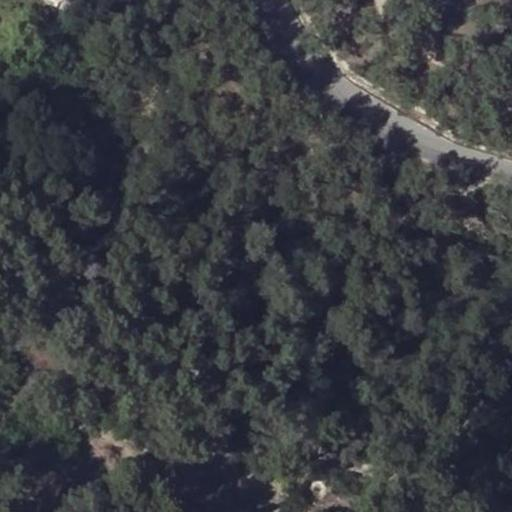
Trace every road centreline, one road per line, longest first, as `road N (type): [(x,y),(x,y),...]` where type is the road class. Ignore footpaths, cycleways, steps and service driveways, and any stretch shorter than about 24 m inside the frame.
road 1 (residential): [(507,511),(224,392),(0,218)]
road 2 (tertiary): [(271,0),(287,44),(389,131),(511,166)]
